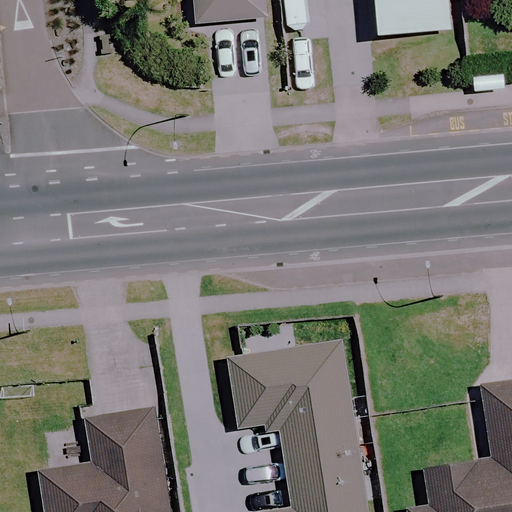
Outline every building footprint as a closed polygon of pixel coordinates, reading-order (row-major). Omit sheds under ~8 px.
[(272,21),(270,0),(200,0),(203,25),(272,21)] [(384,0),(388,39),(459,32),(455,0),(384,0)] [(373,511),(354,338),(294,345),(295,355),(239,362),(246,431),(287,426),(296,511),(373,511)] [(511,511),(511,389),(490,392),(501,463),(433,473),(437,507),(416,511),(511,511)] [(177,511),(163,414),(91,424),(98,469),(47,476),(51,511),(177,511)]
